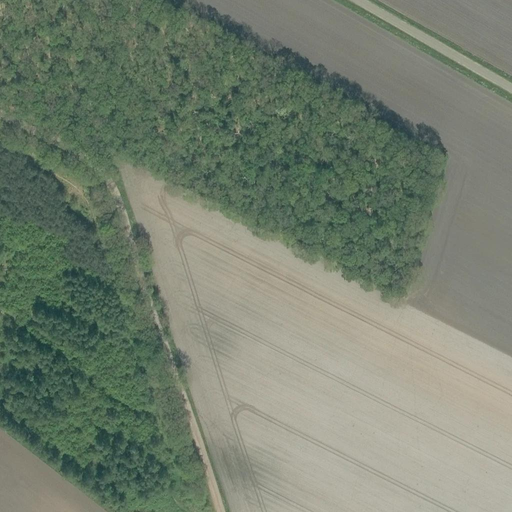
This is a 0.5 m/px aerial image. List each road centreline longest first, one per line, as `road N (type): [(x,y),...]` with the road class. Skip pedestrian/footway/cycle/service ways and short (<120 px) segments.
road 1 (track): [(215,511),(114,195),(82,158),(0,116)]
road 2 (track): [(182,407),(135,409),(112,397),(0,309)]
road 3 (unclassified): [(511,89),(356,0)]
road 4 (track): [(129,0),(57,145)]
